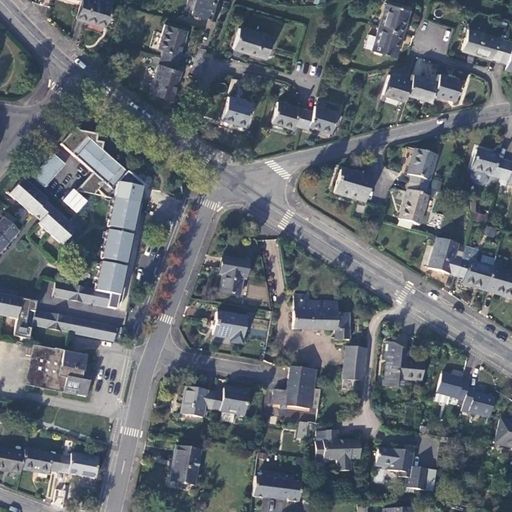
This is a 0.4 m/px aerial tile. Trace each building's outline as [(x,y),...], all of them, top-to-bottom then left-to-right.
[(81,0),(82,0),(76,18),(105,27),(112,3),(101,0),(81,0)] [(187,0),(185,9),(192,11),(191,14),(213,21),(219,0),(187,0)] [(384,3),(378,26),(401,33),(408,10),(384,3)] [(165,24),(158,48),(162,49),(160,57),(177,62),(187,31),(165,24)] [(378,26),(370,50),(394,57),(401,33),(378,26)] [(238,28),(232,48),(265,59),(271,38),(238,28)] [(467,29),(461,50),(491,59),(498,61),(505,41),(467,29)] [(505,41),(498,61),(505,63),(504,69),(511,71),(511,47),(510,47),(511,43),(505,41)] [(160,57),(149,93),(172,100),(181,71),(175,69),(177,62),(160,57)] [(388,74),(382,94),(403,101),(405,94),(409,81),(388,74)] [(411,74),(409,81),(405,94),(429,101),(431,94),(435,81),(411,74)] [(437,74),(435,81),(431,94),(453,100),(459,80),(437,74)] [(227,96),(220,119),(244,126),(251,103),(227,96)] [(292,128),(293,125),(300,127),(305,110),(277,102),(271,122),(272,122),(283,126),(292,128)] [(314,106),(312,112),(305,110),(300,127),(307,129),(308,126),(331,133),(337,113),(314,106)] [(141,205),(138,204),(141,185),(106,154),(102,150),(103,143),(96,142),(97,134),(80,131),(76,127),(60,144),(93,173),(76,191),(91,194),(94,195),(98,190),(105,197),(113,199),(100,259),(104,260),(104,263),(99,263),(94,290),(93,290),(91,289),(72,285),(54,282),(52,296),(90,304),(116,309),(118,296),(122,297),(141,205)] [(414,149),(407,175),(411,176),(409,183),(426,188),(428,181),(435,156),(414,149)] [(476,150),(470,170),(491,176),(499,179),(504,162),(496,160),(497,156),(476,150)] [(44,188),(64,165),(51,154),(31,177),(44,188)] [(504,162),(499,179),(507,181),(506,184),(511,185),(511,164),(504,162)] [(339,171),(332,193),(364,203),(371,180),(339,171)] [(45,202),(46,200),(22,178),(8,195),(32,216),(39,222),(37,224),(61,246),(82,222),(74,215),(68,222),(52,208),(45,202)] [(399,220),(397,227),(410,230),(412,223),(417,225),(426,196),(432,198),(434,191),(426,188),(409,183),(398,219),(399,220)] [(487,222),(487,214),(475,214),(475,201),(471,201),(471,221),(487,222)] [(7,213),(0,221),(0,252),(18,232),(10,225),(15,220),(7,213)] [(486,227),(484,235),(493,237),(496,229),(486,227)] [(436,238),(427,268),(455,276),(462,253),(455,250),(456,244),(436,238)] [(462,253),(455,276),(462,279),(461,284),(485,291),(492,269),(479,265),(473,263),(476,251),(464,247),(462,253)] [(494,260),(481,256),(479,265),(492,269),(494,260)] [(247,262),(221,258),(219,270),(222,270),(218,293),(239,297),(242,279),(244,279),(247,262)] [(511,274),(492,269),(485,291),(511,298),(511,274)] [(0,294),(0,316),(16,319),(13,336),(28,339),(30,328),(24,327),(27,311),(33,312),(33,311),(35,302),(20,299),(0,294)] [(293,295),(291,329),(334,331),(333,340),(348,340),(348,313),(336,314),(336,303),(308,302),(308,296),(293,295)] [(31,325),(69,333),(112,342),(116,328),(87,322),(72,319),(33,311),(33,312),(31,325)] [(245,318),(215,313),(211,336),(230,339),(229,342),(241,344),(245,318)] [(385,342),(383,360),(385,360),(383,386),(403,388),(404,380),(421,381),(423,362),(405,360),(405,362),(398,361),(400,348),(391,343),(385,342)] [(85,356),(32,345),(24,385),(85,397),(89,378),(81,376),(85,356)] [(345,348),(341,389),(351,390),(352,381),(361,382),(364,349),(345,348)] [(289,367),(286,391),(306,393),(307,388),(305,388),(307,370),(289,367)] [(307,370),(305,388),(307,388),(312,389),(314,371),(307,370)] [(462,406),(463,401),(466,388),(468,384),(461,382),(461,379),(440,374),(433,401),(447,405),(449,397),(456,399),(458,400),(457,404),(462,406)] [(184,387),(180,414),(202,418),(204,408),(211,410),(214,393),(184,387)] [(214,393),(211,410),(222,411),(221,418),(242,422),(247,393),(223,388),(222,394),(214,393)] [(274,390),(272,405),(280,405),(286,406),(310,408),(310,407),(317,408),(319,390),(312,389),(307,388),(306,393),(286,391),(274,390)] [(463,401),(462,406),(468,408),(467,412),(488,418),(493,399),(473,393),(474,391),(466,388),(463,401)] [(16,423),(0,418),(0,422),(15,428),(16,423)] [(511,423),(498,420),(493,444),(511,448),(511,423)] [(298,422),(296,437),(305,438),(307,423),(298,422)] [(315,432),(315,442),(314,442),(314,460),(322,460),(322,461),(336,460),(336,472),(349,471),(349,460),(358,460),(358,441),(336,442),(336,431),(321,432),(315,432)] [(377,449),(375,463),(388,465),(388,470),(398,472),(397,477),(406,478),(404,488),(424,491),(428,470),(410,467),(413,447),(402,445),(402,448),(401,451),(391,449),(391,451),(377,449)] [(176,446),(173,462),(176,463),(172,482),(193,486),(199,450),(176,446)] [(23,453),(0,449),(0,470),(19,474),(20,469),(23,453)] [(61,457),(24,450),(23,453),(20,469),(47,474),(48,471),(58,472),(61,457)] [(69,458),(61,457),(58,472),(93,479),(97,459),(69,454),(69,458)] [(47,501),(63,504),(65,490),(54,488),(57,473),(52,472),(47,501)] [(263,478),(254,477),(252,496),(262,498),(265,496),(266,498),(275,499),(278,475),(264,473),(263,478)] [(292,476),(278,475),(275,499),(283,500),(285,499),(287,501),(297,502),(299,483),(291,482),(292,476)]
